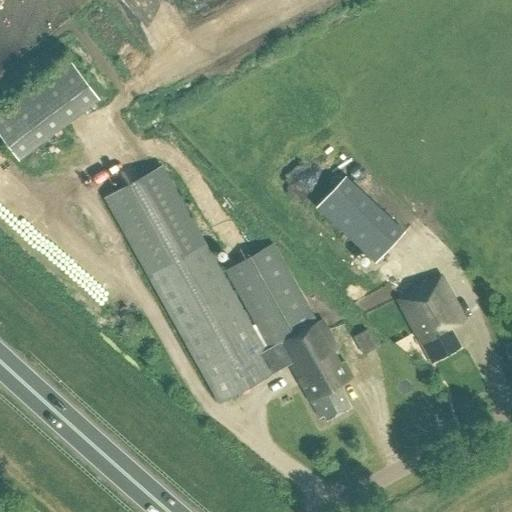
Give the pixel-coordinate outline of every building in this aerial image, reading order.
[(46,82),(0,112),(0,160),(68,115),(46,82)] [(262,342),(222,271),(206,243),(206,242),(163,166),(105,198),(148,274),(148,275),(219,401),(287,363),(288,365),(318,419),(320,418),(324,415),(325,416),(327,420),(350,407),(338,386),(340,385),(353,378),(352,376),(320,321),(318,316),(277,243),(274,244),(226,271),(265,341),(262,342)] [(376,263),(406,230),(346,176),(316,208),(376,263)] [(430,364),(460,348),(450,329),(465,321),(441,276),(396,300),(430,364)] [(411,346),(398,312),(375,321),(396,378),(417,370),(408,347),(411,346)] [(364,356),(378,348),(368,330),(354,337),(364,356)]
